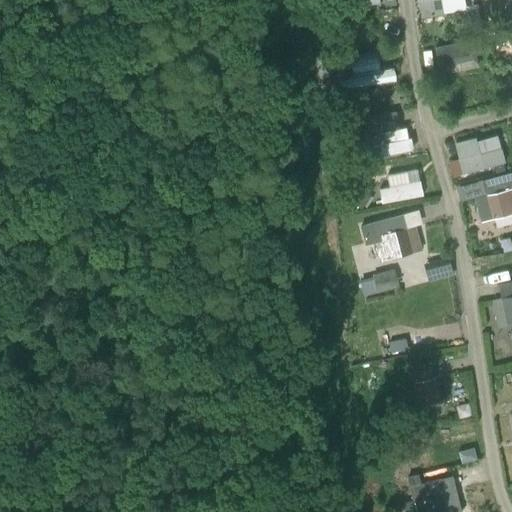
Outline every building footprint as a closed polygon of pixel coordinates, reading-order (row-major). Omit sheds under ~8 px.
[(318,0),(307,0),(309,9),(320,7),(318,0)] [(377,0),(325,0),(327,12),(378,3),(377,0)] [(418,0),(422,18),(443,14),(443,13),(440,0),(418,0)] [(474,8),(464,10),(466,21),(477,19),(474,8)] [(439,56),(473,49),(471,38),(437,45),(439,56)] [(337,77),(339,90),(393,81),(388,52),(348,60),(350,75),(337,77)] [(315,80),(324,79),(331,78),(328,61),(321,62),(312,63),(315,80)] [(493,79),(491,70),(482,71),(484,81),(493,79)] [(511,100),(511,75),(501,79),(505,91),(507,101),(511,100)] [(366,157),(409,149),(407,138),(405,138),(403,128),(365,135),(367,146),(364,146),(366,157)] [(501,148),(480,153),(475,137),(454,143),(462,174),(505,163),(501,148)] [(483,195),(473,198),(480,221),(511,212),(511,173),(511,172),(479,181),(483,195)] [(342,175),(342,183),(343,183),(354,183),(354,174),(342,174),(342,175)] [(425,196),(422,182),(381,190),(383,204),(425,196)] [(359,189),(350,202),(351,203),(358,207),(361,209),(363,206),(370,196),(359,189)] [(400,215),(360,225),(365,246),(375,243),(375,245),(379,261),(422,251),(415,225),(404,228),(400,215)] [(371,278),(375,293),(398,287),(394,269),(370,275),(371,278)] [(363,296),(375,293),(371,278),(359,281),(363,296)] [(502,299),(492,301),(498,326),(507,324),(507,323),(511,321),(511,281),(499,285),(502,299)] [(421,368),(419,358),(408,361),(410,371),(421,368)] [(439,398),(447,396),(442,376),(405,385),(410,408),(439,401),(439,398)] [(459,511),(454,490),(452,491),(444,493),(440,479),(420,485),(418,475),(408,478),(416,511),(459,511)]
